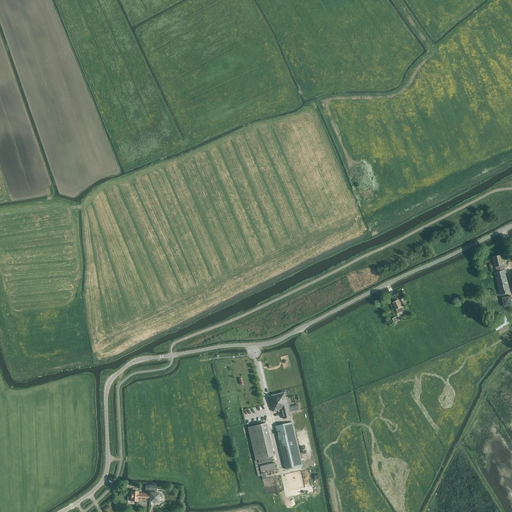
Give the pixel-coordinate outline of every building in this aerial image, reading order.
[(511,293),(505,271),(504,271),(500,255),(493,257),(497,272),(495,273),(500,296),(511,293)] [(511,298),(511,295),(502,298),(505,307),(511,304),(511,298)] [(402,307),(398,300),(393,303),(398,313),(404,311),(403,310),(402,307)] [(493,323),(497,330),(510,323),(506,316),(493,323)] [(291,417),(285,392),(269,396),(273,412),(282,410),(284,419),(291,417)] [(286,469),(286,470),(303,466),(293,422),(276,426),(279,440),(286,469)] [(268,435),(266,424),(248,428),(256,460),(273,456),(272,456),(267,435),(268,435)] [(275,463),(260,466),(261,472),(277,468),(275,463)] [(156,491),(156,485),(145,485),(145,491),(146,491),(146,494),(150,494),(150,493),(153,493),(153,491),(156,491)] [(159,494),(159,493),(153,493),(150,493),(150,494),(146,494),(138,493),(138,492),(132,491),(131,501),(138,502),(138,500),(150,501),(150,502),(158,502),(159,501),(161,502),(161,494),(159,494)]
